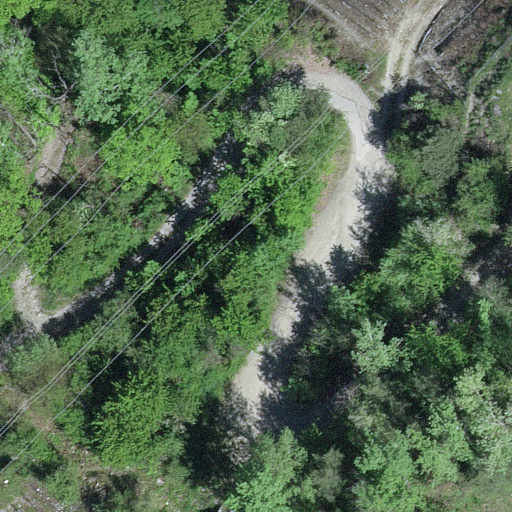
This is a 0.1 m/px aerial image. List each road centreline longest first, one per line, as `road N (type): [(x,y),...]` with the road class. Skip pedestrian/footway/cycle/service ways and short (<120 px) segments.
road 1 (track): [(0,348),(233,123),(344,98),(365,168),(286,457),(259,511)]
road 2 (track): [(511,219),(423,325),(323,321)]
